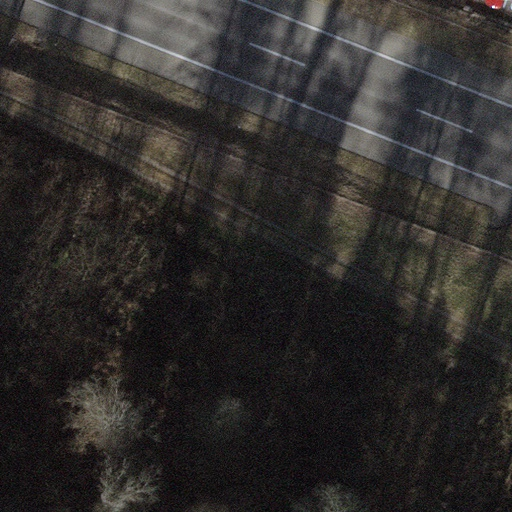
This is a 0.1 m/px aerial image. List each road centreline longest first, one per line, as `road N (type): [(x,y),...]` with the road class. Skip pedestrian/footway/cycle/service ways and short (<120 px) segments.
road 1 (track): [(511,363),(0,104)]
road 2 (trunk): [(128,0),(511,154)]
